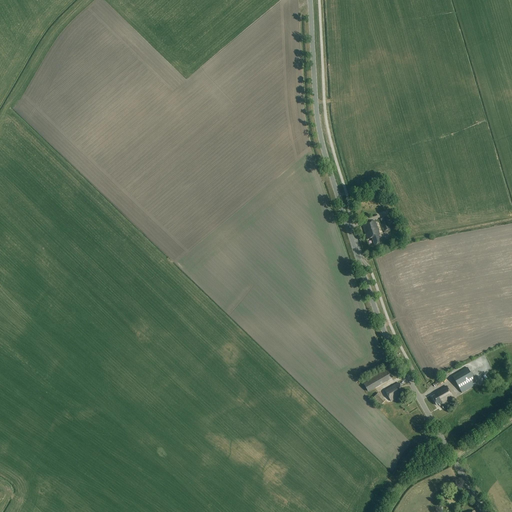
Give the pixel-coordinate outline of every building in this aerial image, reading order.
[(375,222),(363,226),(368,240),(372,239),(374,246),(381,243),(379,236),(380,236),(375,222)] [(381,224),(384,232),(390,229),(388,222),(381,224)] [(462,393),(477,385),(468,368),(453,376),(462,393)] [(379,394),(378,394),(376,396),(371,391),(392,379),(386,369),(362,383),(367,391),(366,392),(379,407),(386,401),(379,394)] [(399,383),(386,391),(392,401),(401,396),(406,394),(399,383)] [(438,395),(433,398),(438,407),(440,405),(441,407),(442,406),(444,409),(447,407),(448,406),(446,403),(454,398),(447,387),(438,392),(438,395)]
